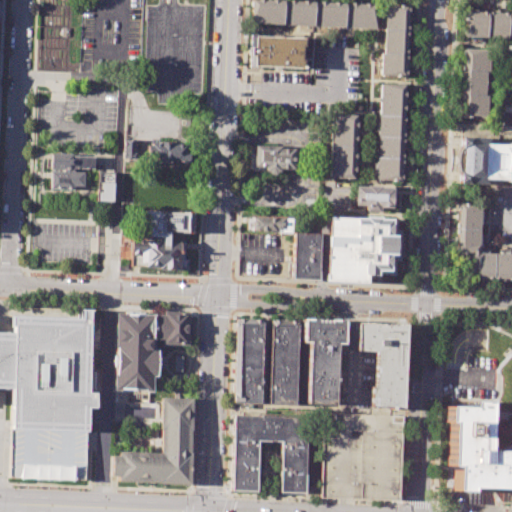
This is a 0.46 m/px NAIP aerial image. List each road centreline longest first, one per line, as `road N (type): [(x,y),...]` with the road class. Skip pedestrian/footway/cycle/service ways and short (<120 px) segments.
road 1 (residential): [(437,0),(419,421)]
road 2 (tertiary): [(225,0),(217,295)]
road 3 (residential): [(21,0),(8,285)]
road 4 (tertiary): [(217,295),(206,511)]
road 5 (residential): [(217,295),(8,285)]
road 6 (secondary): [(206,511),(0,502)]
